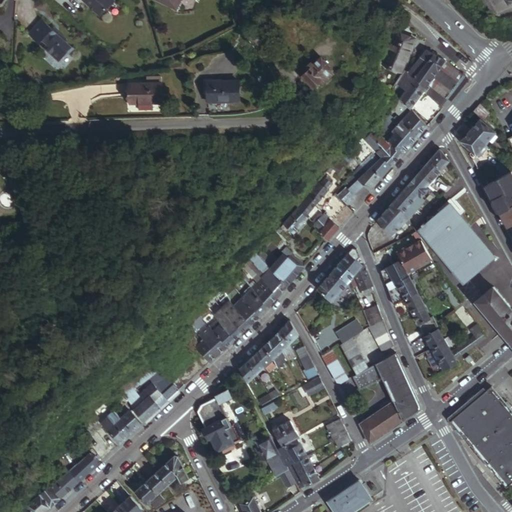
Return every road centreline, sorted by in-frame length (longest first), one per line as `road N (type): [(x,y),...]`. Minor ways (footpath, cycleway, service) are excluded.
road 1 (residential): [(0,131),(280,117),(292,93),(279,61),(245,21),(243,0)]
road 2 (residential): [(436,414),(360,222)]
road 3 (residential): [(289,297),(371,460)]
road 4 (secondary): [(289,297),(175,412)]
road 5 (secondary): [(175,412),(65,511)]
road 6 (residential): [(445,127),(511,253)]
road 7 (residential): [(378,0),(406,10),(486,79)]
road 8 (secondary): [(445,127),(360,222)]
